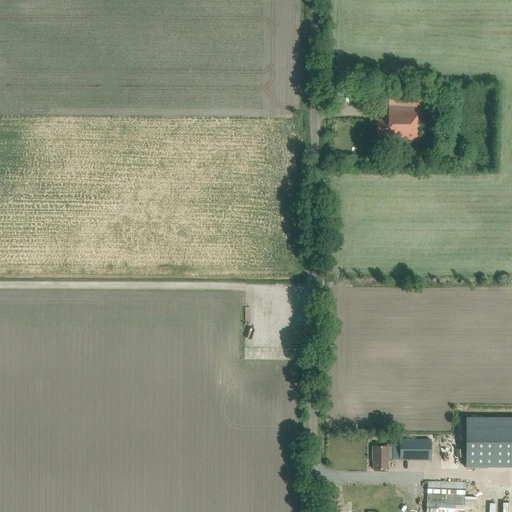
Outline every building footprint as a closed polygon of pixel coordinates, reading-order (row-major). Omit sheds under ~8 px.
[(388,105),(425,106),(425,105),(440,105),(440,91),(425,90),(425,88),(389,87),(388,105)] [(419,141),(420,112),(388,111),(387,119),(377,119),(376,139),(392,139),(392,141),(418,142),(419,141)] [(426,163),(465,165),(466,151),(426,149),(426,163)] [(392,460),(392,445),(386,445),(386,447),(372,447),(372,457),(373,457),(373,470),(387,470),(387,460),(392,460)] [(464,511),(465,482),(427,481),(424,481),(424,487),(427,487),(426,511),(464,511)]
